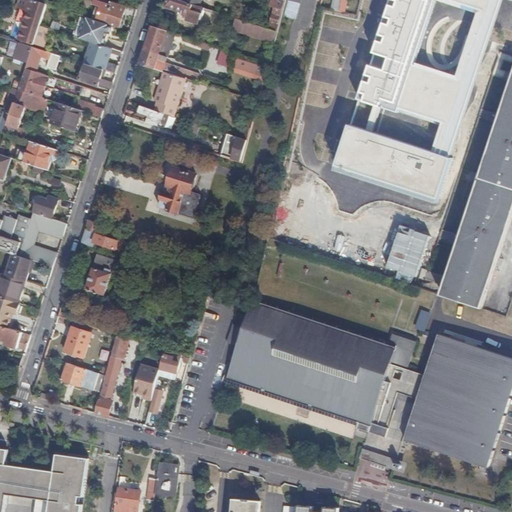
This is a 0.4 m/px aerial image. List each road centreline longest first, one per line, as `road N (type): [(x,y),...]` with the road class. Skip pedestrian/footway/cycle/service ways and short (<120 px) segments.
road 1 (residential): [(18,405),(147,0)]
road 2 (residential): [(18,405),(390,498)]
